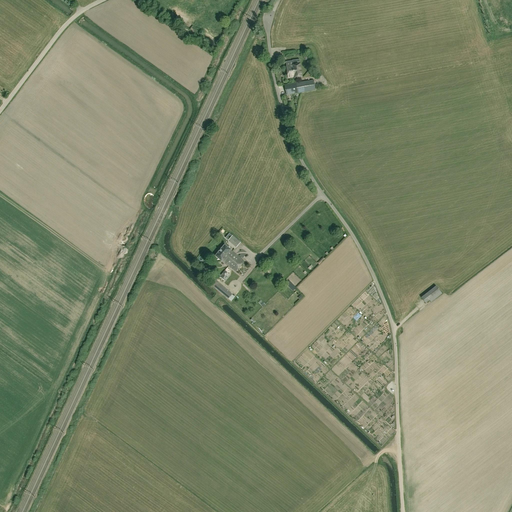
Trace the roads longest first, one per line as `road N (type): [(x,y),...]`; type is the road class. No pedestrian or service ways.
road 1 (unclassified): [(403,511),(391,322),(370,267),(290,135),(268,50),(272,13)]
road 2 (unclassified): [(0,110),(75,14),(102,0)]
